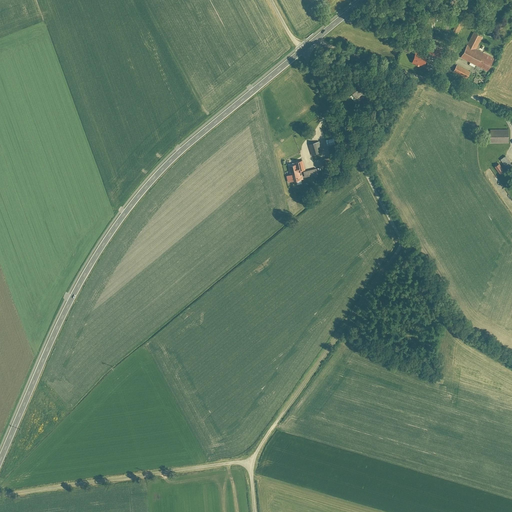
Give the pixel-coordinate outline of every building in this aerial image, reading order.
[(432,22),(424,32),(437,41),(444,31),(432,22)] [(498,58),(478,48),(484,36),(474,32),(461,59),(491,73),(498,58)] [(431,45),(427,55),(441,60),(445,50),(431,45)] [(416,54),(413,62),(425,67),(428,58),(416,54)] [(460,62),(453,74),(468,81),(474,70),(460,62)] [(359,76),(346,88),(357,100),(364,94),(359,88),(365,83),(359,76)] [(491,128),(491,143),(510,143),(511,128),(491,128)] [(309,146),(311,156),(318,155),(316,144),(309,146)] [(511,164),(507,156),(500,161),(507,171),(511,168),(511,164)] [(331,158),(322,160),(324,168),(333,166),(331,158)] [(294,164),(289,165),(291,175),(288,176),(289,181),(292,180),(293,182),(303,180),(302,175),(301,175),(300,170),(304,169),(303,161),(294,163),(294,164)] [(500,164),(495,167),(500,175),(505,172),(500,164)] [(317,168),(306,171),(307,177),(319,175),(317,168)]
